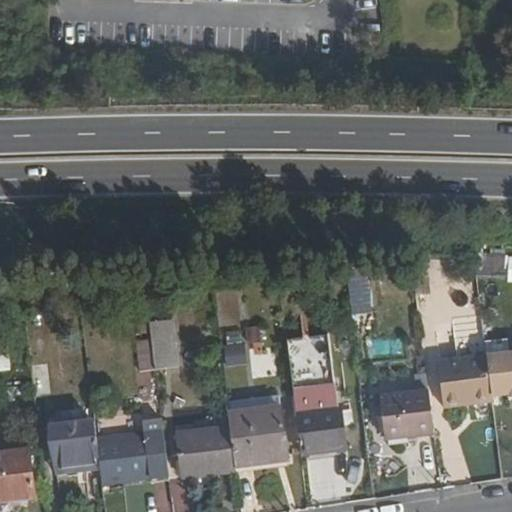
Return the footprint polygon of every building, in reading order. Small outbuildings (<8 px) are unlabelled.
[(476,252),(476,277),(510,277),(510,252),(476,252)] [(479,304),(511,302),(511,277),(478,279),(479,304)] [(355,307),(368,306),(366,281),(352,282),(355,307)] [(172,326),(149,329),(151,343),(155,376),(178,373),(172,326)] [(261,354),(260,326),(247,327),(248,354),(261,354)] [(291,361),(305,360),(326,358),(325,338),(290,340),(291,361)] [(244,342),(222,346),(225,367),(247,363),(244,342)] [(140,378),(155,376),(151,343),(136,345),(140,378)] [(27,351),(29,367),(45,365),(44,349),(27,351)] [(511,400),(511,359),(490,363),(495,402),(511,401),(511,400)] [(444,414),(495,408),(495,402),(490,363),(490,361),(437,368),(444,414)] [(29,367),(34,398),(49,395),(45,365),(29,367)] [(385,445),(433,438),(428,396),(380,402),(385,445)] [(306,400),(309,420),(338,416),(336,397),(306,400)] [(228,421),(228,423),(281,416),(280,401),(226,407),(228,421)] [(309,420),(296,422),(301,461),(346,455),(342,415),(338,416),(309,420)] [(281,416),(228,423),(230,434),(234,472),(287,467),(281,416)] [(142,419),(92,424),(95,447),(144,441),(143,431),(142,419)] [(180,484),(235,478),(234,472),(230,434),(228,423),(228,421),(206,424),(208,437),(175,440),(180,484)] [(85,474),(98,472),(101,490),(149,483),(149,491),(169,489),(161,429),(143,431),(144,441),(95,447),(92,424),(51,430),(55,470),(84,467),(85,474)] [(28,463),(0,466),(0,511),(26,511),(35,511),(28,463)] [(85,478),(85,474),(84,467),(55,470),(57,481),(85,478)]
